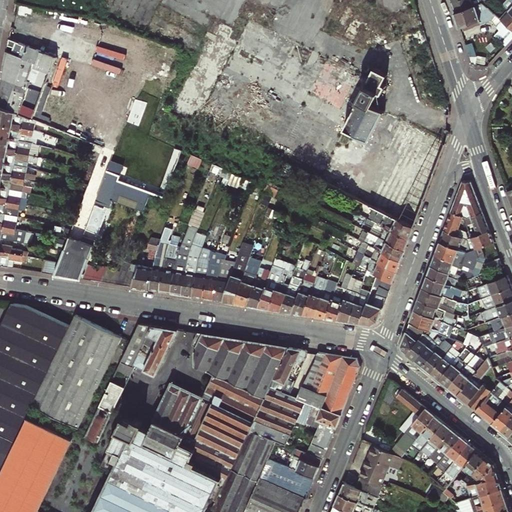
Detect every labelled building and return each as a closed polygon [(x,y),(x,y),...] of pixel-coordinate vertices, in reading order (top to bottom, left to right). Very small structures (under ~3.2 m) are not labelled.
[(457,0),(452,2),(455,11),(482,2),(488,0),(457,0)] [(511,0),(507,0),(502,5),(508,10),(511,13),(511,0)] [(482,2),(455,11),(460,27),(480,20),(481,23),(489,21),(511,40),(511,39),(511,30),(500,19),(482,2)] [(449,107),(416,7),(395,14),(402,36),(411,65),(410,67),(412,73),(414,73),(422,99),(436,106),(449,107)] [(511,13),(508,10),(500,19),(511,30),(511,13)] [(482,25),(481,23),(480,20),(460,27),(461,32),(482,25)] [(23,57),(28,44),(9,37),(6,50),(23,57)] [(0,83),(0,104),(32,118),(51,66),(47,65),(48,62),(44,61),(48,52),(47,51),(28,44),(23,57),(6,50),(0,83)] [(414,227),(446,143),(373,105),(380,92),(382,93),(386,85),(383,84),(387,74),(375,68),(370,80),(317,173),(315,178),(377,209),(414,227)] [(0,104),(0,121),(35,128),(39,130),(40,126),(34,125),(36,120),(32,118),(0,104)] [(0,134),(33,141),(34,135),(42,136),(43,131),(39,130),(35,128),(0,121),(0,134)] [(0,134),(0,147),(31,153),(35,154),(36,147),(32,146),(33,141),(0,134)] [(0,159),(28,165),(29,159),(38,161),(39,156),(35,154),(31,153),(0,147),(0,159)] [(119,178),(152,191),(165,195),(180,158),(172,154),(163,177),(125,163),(123,166),(115,163),(110,165),(109,169),(121,173),(119,178)] [(190,163),(199,167),(202,160),(192,156),(190,163)] [(0,159),(0,173),(31,179),(32,172),(27,171),(28,165),(0,159)] [(199,167),(210,172),(213,165),(202,160),(199,167)] [(145,209),(152,191),(119,178),(121,173),(109,169),(97,200),(110,204),(113,197),(118,199),(120,194),(141,201),(139,206),(145,209)] [(233,173),(223,169),(221,174),(231,178),(233,173)] [(0,185),(23,190),(25,184),(30,185),(31,179),(0,173),(0,185)] [(471,211),(466,213),(467,216),(467,217),(483,211),(471,180),(463,180),(452,211),(460,214),(464,203),(468,204),(471,211)] [(0,185),(0,198),(20,202),(26,204),(27,197),(22,195),(23,190),(0,185)] [(120,194),(118,199),(139,206),(141,201),(120,194)] [(0,211),(6,213),(18,215),(20,208),(25,209),(26,204),(20,202),(0,198),(0,211)] [(414,227),(377,209),(372,220),(374,221),(375,219),(377,220),(376,222),(410,238),(414,227)] [(0,211),(0,224),(16,228),(18,221),(5,218),(6,213),(0,211)] [(456,234),(463,215),(460,214),(452,211),(444,230),(456,234)] [(490,230),(483,211),(467,217),(467,216),(463,215),(467,225),(475,223),(479,234),(490,230)] [(410,238),(376,222),(374,227),(382,232),(380,237),(405,250),(410,238)] [(0,237),(1,237),(2,232),(28,236),(29,230),(21,229),(16,228),(0,224),(0,237)] [(382,232),(374,227),(371,233),(380,237),(382,232)] [(461,236),(456,234),(444,230),(440,241),(468,251),(468,247),(460,245),(463,237),(461,236)] [(482,246),(495,242),(490,230),(479,234),(472,237),(471,237),(468,238),(468,243),(473,241),(474,245),(468,247),(468,251),(482,246)] [(369,232),(364,242),(401,260),(405,250),(380,237),(371,233),(369,232)] [(60,262),(56,274),(82,278),(87,264),(94,246),(70,236),(69,238),(65,249),(60,262)] [(0,242),(1,237),(0,237),(0,250),(24,255),(29,256),(30,249),(13,245),(13,244),(0,242)] [(123,285),(149,289),(155,253),(156,250),(159,242),(160,240),(152,237),(148,248),(150,249),(147,266),(139,264),(137,272),(130,269),(123,285)] [(223,301),(235,303),(252,255),(257,243),(246,239),(236,265),(234,271),(223,301)] [(454,261),(453,263),(456,265),(461,267),(463,264),(475,268),(480,255),(485,253),(482,246),(468,251),(440,241),(435,254),(454,261)] [(159,242),(156,250),(155,253),(149,289),(160,291),(167,252),(169,245),(159,242)] [(360,252),(397,270),(401,260),(364,242),(360,252)] [(160,291),(171,292),(177,254),(179,249),(169,245),(167,252),(160,291)] [(203,297),(208,261),(210,249),(202,246),(198,257),(192,296),(203,297)] [(179,249),(177,254),(171,292),(181,294),(188,255),(189,251),(179,249)] [(0,265),(15,268),(16,260),(23,261),(24,255),(0,250),(0,265)] [(358,265),(368,270),(378,275),(393,282),(397,270),(360,252),(359,252),(354,263),(358,265)] [(432,264),(453,273),(456,265),(453,263),(454,261),(435,254),(432,264)] [(181,294),(192,296),(198,257),(188,255),(181,294)] [(246,304),(261,265),(264,259),(252,255),(235,303),(246,304)] [(485,263),(488,270),(503,264),(500,257),(485,263)] [(60,262),(46,259),(43,272),(56,274),(60,262)] [(203,297),(213,299),(218,270),(221,270),(222,265),(218,265),(218,262),(208,261),(203,297)] [(288,272),(290,267),(275,261),(273,266),(288,272)] [(213,299),(223,301),(234,271),(236,265),(218,262),(218,265),(222,265),(221,270),(218,270),(213,299)] [(296,267),(292,277),(280,310),(292,312),(306,274),(310,263),(306,262),(303,270),(296,267)] [(336,289),(325,317),(337,319),(349,288),(358,265),(354,263),(352,262),(343,286),(341,291),(336,289)] [(91,280),(96,267),(87,264),(82,278),(91,280)] [(428,275),(446,282),(449,276),(455,278),(456,274),(453,273),(432,264),(428,275)] [(91,280),(99,281),(105,266),(105,265),(96,267),(91,280)] [(272,269),(261,265),(246,304),(258,306),(272,269)] [(258,306),(269,308),(283,273),(285,274),(291,276),(292,277),(296,267),(291,265),(290,267),(288,272),(273,266),(272,269),(258,306)] [(105,266),(99,281),(108,282),(113,269),(105,266)] [(108,282),(115,284),(120,271),(113,269),(108,282)] [(312,276),(306,274),(292,312),(303,313),(316,278),(318,273),(314,272),(312,276)] [(280,310),(292,277),(291,276),(285,274),(283,273),(269,308),(280,310)] [(378,320),(393,282),(378,275),(374,285),(379,288),(373,304),(368,301),(360,322),(371,324),(378,320)] [(423,287),(449,297),(452,289),(462,292),(463,289),(454,286),(446,282),(428,275),(423,287)] [(511,284),(508,275),(468,291),(470,296),(480,292),(490,288),(493,294),(511,286),(511,284)] [(449,276),(446,282),(454,286),(457,279),(455,278),(449,276)] [(337,319),(349,321),(358,296),(364,280),(358,277),(353,289),(349,288),(337,319)] [(316,278),(303,313),(314,315),(325,285),(326,282),(316,278)] [(314,315),(325,317),(336,289),(325,285),(314,315)] [(511,286),(493,294),(483,298),(470,303),(473,309),(485,304),(495,300),(497,306),(511,299),(511,286)] [(469,304),(449,297),(423,287),(419,299),(439,306),(441,301),(457,307),(457,305),(463,308),(465,316),(465,319),(466,319),(466,318),(470,315),(469,304)] [(490,288),(480,292),(483,298),(493,294),(490,288)] [(360,322),(368,301),(369,300),(358,296),(349,321),(360,322)] [(447,309),(439,306),(419,299),(415,309),(452,323),(454,318),(445,314),(447,309)] [(511,299),(497,306),(487,310),(482,312),(483,315),(491,311),(495,319),(511,312),(511,299)] [(495,300),(485,304),(487,310),(497,306),(495,300)] [(447,309),(455,312),(457,307),(441,301),(439,306),(447,309)] [(71,327),(29,307),(13,304),(0,329),(0,471),(33,407),(78,429),(122,337),(76,316),(71,327)] [(453,324),(452,323),(415,309),(410,321),(425,326),(428,328),(434,330),(438,332),(441,333),(443,327),(452,330),(454,325),(453,324)] [(445,314),(454,318),(456,313),(455,312),(447,309),(445,314)] [(486,322),(495,319),(491,311),(483,315),(486,322)] [(511,312),(495,319),(497,326),(489,329),(481,332),(483,335),(487,334),(490,332),(498,329),(511,323),(511,312)] [(486,322),(489,329),(497,326),(495,319),(486,322)] [(408,353),(419,340),(416,337),(425,326),(410,321),(402,343),(403,350),(408,353)] [(156,376),(179,329),(140,323),(140,324),(118,369),(131,375),(136,366),(156,376)] [(491,345),(495,343),(511,336),(511,323),(498,329),(501,336),(493,339),(493,340),(490,341),(491,345)] [(416,337),(419,340),(425,333),(426,333),(428,331),(426,329),(428,328),(425,326),(416,337)] [(441,333),(448,336),(450,336),(452,330),(443,327),(441,333)] [(425,333),(419,340),(408,353),(415,359),(428,344),(432,338),(429,336),(434,330),(428,328),(426,329),(428,331),(426,333),(425,333)] [(462,328),(458,339),(458,340),(464,342),(465,343),(470,332),(466,330),(465,330),(462,328)] [(498,329),(490,332),(493,339),(501,336),(498,329)] [(73,440),(78,429),(33,407),(0,471),(0,511),(206,511),(223,479),(226,481),(252,428),(268,394),(290,347),(199,332),(194,345),(199,348),(195,351),(195,365),(214,374),(203,396),(173,382),(150,428),(143,425),(144,422),(135,418),(134,421),(125,417),(101,466),(112,471),(92,511),(47,511),(39,508),(73,440)] [(491,345),(490,341),(487,334),(483,335),(481,336),(484,344),(485,347),(491,345)] [(511,336),(495,343),(496,346),(505,343),(507,350),(508,349),(511,347),(511,336)] [(430,346),(428,344),(415,359),(423,365),(443,341),(440,339),(437,342),(435,340),(430,346)] [(431,372),(444,357),(441,355),(447,348),(450,344),(444,340),(443,341),(423,365),(431,372)] [(431,372),(439,379),(457,357),(455,355),(459,350),(458,349),(464,342),(458,340),(449,350),(444,357),(431,372)] [(501,352),(507,350),(505,343),(496,346),(499,353),(501,352)] [(300,362),(304,359),(305,358),(308,352),(307,350),(290,347),(268,394),(279,399),(281,395),(288,398),(290,394),(291,393),(283,390),(286,382),(297,361),(300,362)] [(457,357),(439,379),(449,387),(468,363),(465,360),(472,351),(466,347),(461,352),(457,357)] [(511,347),(508,349),(510,355),(503,358),(491,362),(493,365),(494,368),(511,360),(511,347)] [(472,366),(468,363),(449,387),(458,394),(489,357),(486,349),(481,356),(472,366)] [(501,352),(503,358),(510,355),(508,349),(507,350),(501,352)] [(472,351),(465,360),(468,363),(475,354),(472,351)] [(316,360),(303,386),(312,390),(326,358),(328,353),(324,353),(319,352),(317,353),(316,360)] [(298,397),(290,394),(288,398),(281,395),(279,399),(268,394),(252,428),(277,439),(287,443),(294,427),(301,412),(307,400),(342,414),(361,366),(358,358),(328,353),(326,358),(312,390),(303,386),(298,397)] [(472,366),(481,356),(476,353),(475,354),(468,363),(472,366)] [(477,409),(501,381),(498,378),(495,372),(486,383),(485,382),(483,385),(479,382),(493,365),(491,362),(489,357),(458,394),(477,409)] [(511,360),(494,368),(495,372),(498,378),(503,376),(504,376),(502,371),(509,368),(511,366),(511,360)] [(486,383),(495,372),(494,368),(493,365),(479,382),(483,385),(485,382),(486,383)] [(501,381),(507,386),(511,384),(511,377),(504,381),(503,376),(498,378),(501,381)] [(125,388),(112,381),(87,433),(86,436),(98,442),(125,388)] [(493,422),(502,412),(495,407),(497,405),(498,405),(503,400),(500,397),(508,387),(507,386),(501,381),(477,409),(493,422)] [(294,386),(286,382),(283,390),(291,393),(294,386)] [(396,396),(415,412),(419,415),(406,432),(390,452),(394,454),(401,457),(412,444),(417,438),(436,414),(403,388),(396,396)] [(502,429),(511,417),(511,399),(502,412),(493,422),(502,429)] [(307,400),(301,412),(321,420),(319,424),(311,443),(328,450),(342,414),(307,400)] [(419,415),(415,412),(402,429),(406,432),(419,415)] [(420,451),(422,450),(445,421),(436,414),(417,438),(420,441),(416,447),(420,451)] [(511,437),(511,435),(511,417),(502,429),(511,437)] [(445,421),(422,450),(430,456),(453,428),(445,421)] [(226,481),(211,511),(300,511),(307,498),(256,476),(277,439),(252,428),(226,481)] [(430,456),(439,463),(462,435),(453,428),(430,456)] [(452,456),(456,459),(470,442),(462,435),(439,463),(443,466),(452,456)] [(420,441),(417,438),(412,444),(416,447),(420,441)] [(470,442),(456,459),(447,470),(452,474),(460,463),(465,467),(465,466),(479,450),(470,442)] [(311,443),(307,452),(324,459),(328,450),(311,443)] [(381,485),(394,454),(390,452),(374,445),(360,476),(381,485)] [(316,478),(324,459),(307,452),(299,449),(297,454),(293,453),(290,459),(293,460),(290,466),(295,469),(293,473),(303,478),(305,473),(316,478)] [(487,456),(479,450),(465,466),(472,471),(473,472),(487,456)] [(443,466),(439,463),(434,468),(443,475),(447,470),(456,459),(452,456),(443,466)] [(487,456),(473,472),(481,478),(483,478),(495,463),(487,456)] [(483,478),(481,478),(482,480),(468,485),(470,491),(452,498),(457,502),(460,501),(472,497),(503,487),(495,463),(483,478)] [(458,474),(465,467),(460,463),(452,474),(456,477),(458,474)] [(444,492),(452,498),(466,481),(464,480),(462,478),(458,474),(456,477),(446,489),(444,492)] [(340,493),(374,507),(383,486),(360,478),(356,487),(344,482),(340,493)] [(498,511),(510,508),(503,487),(472,497),(460,501),(462,511),(498,511)] [(351,511),(371,511),(374,507),(340,493),(335,505),(351,511)]
